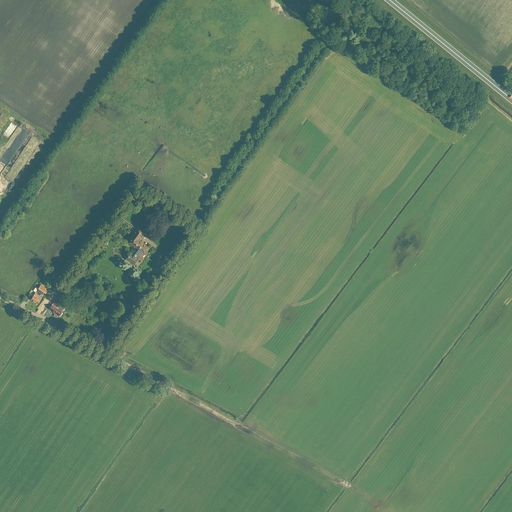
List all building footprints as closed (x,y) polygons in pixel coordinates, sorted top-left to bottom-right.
[(10,121),(0,136),(0,144),(3,146),(17,125),(10,121)] [(146,211),(152,203),(150,201),(144,209),(146,211)] [(137,249),(136,251),(134,249),(131,254),(131,253),(127,259),(133,263),(134,262),(135,263),(137,260),(139,261),(140,260),(141,260),(142,259),(143,258),(143,257),(143,256),(149,248),(138,240),(145,230),(139,226),(133,234),(134,235),(129,242),(137,249)] [(42,283),(39,288),(38,288),(36,287),(33,291),(36,293),(31,299),(37,304),(42,297),(40,296),(41,294),(42,294),(43,292),(45,294),(48,290),(44,287),(45,285),(42,283)] [(49,309),(55,313),(54,314),(54,315),(55,316),(56,317),(57,317),(58,317),(64,308),(61,306),(63,303),(62,302),(65,297),(61,294),(55,303),(54,302),(49,309)]
